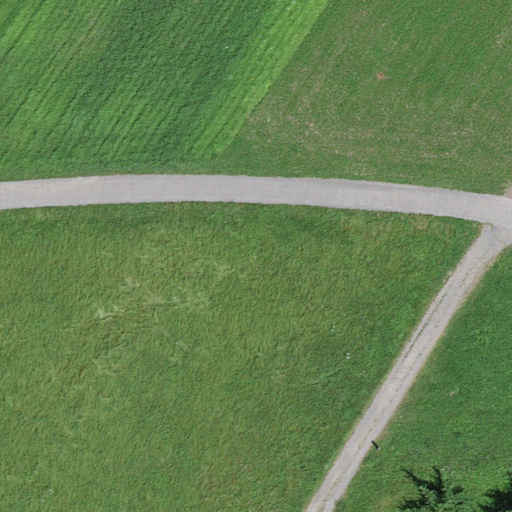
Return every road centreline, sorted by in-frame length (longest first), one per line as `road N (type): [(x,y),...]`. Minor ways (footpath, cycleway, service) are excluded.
road 1 (residential): [(511,215),(309,194),(0,198)]
road 2 (track): [(316,511),(505,213)]
